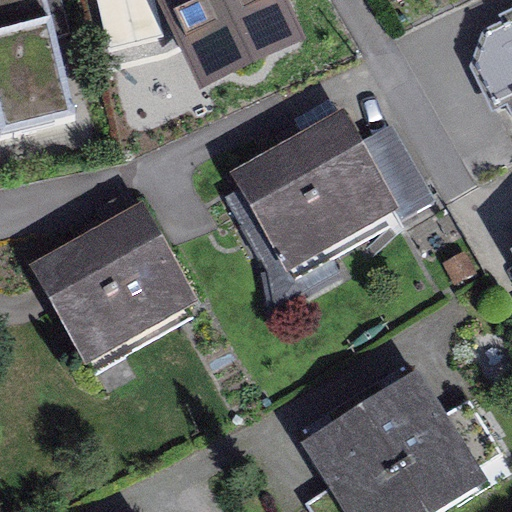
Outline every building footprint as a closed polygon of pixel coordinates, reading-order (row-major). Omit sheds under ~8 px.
[(0,0),(0,141),(66,126),(36,0),(0,0)] [(177,0),(186,20),(233,0),(177,0)] [(511,9),(469,32),(511,115),(511,9)] [(335,133),(239,189),(289,275),(385,219),(335,133)] [(139,224),(42,278),(90,363),(187,309),(139,224)] [(418,394),(366,425),(419,511),(433,511),(475,487),(418,394)] [(419,511),(366,425),(314,457),(347,511),(419,511)]
